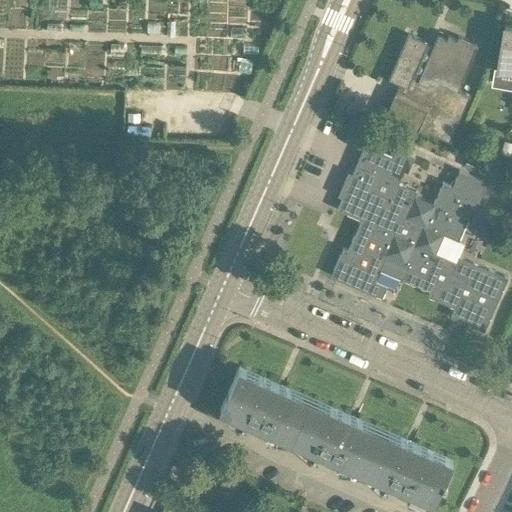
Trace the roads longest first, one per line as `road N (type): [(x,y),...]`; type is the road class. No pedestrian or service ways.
road 1 (residential): [(511,413),(216,288)]
road 2 (tertiary): [(216,288),(345,0)]
road 3 (tertiary): [(119,511),(216,288)]
